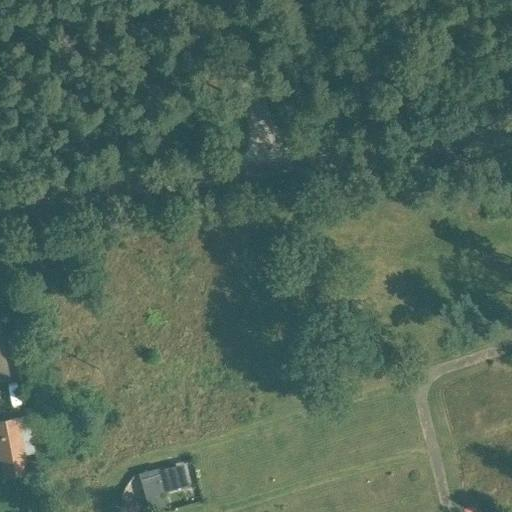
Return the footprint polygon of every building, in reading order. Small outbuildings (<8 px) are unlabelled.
[(511,221),(497,215),(477,263),(506,276),(511,261),(511,221)] [(425,221),(425,262),(456,262),(456,221),(425,221)] [(396,229),(365,235),(375,286),(406,280),(396,229)] [(177,250),(148,261),(162,297),(190,286),(177,250)] [(122,298),(107,325),(140,344),(156,318),(122,298)] [(362,354),(357,406),(388,409),(393,357),(362,354)] [(119,363),(116,394),(155,397),(158,367),(119,363)] [(442,383),(437,434),(469,438),(474,386),(442,383)] [(270,395),(255,422),(296,445),(312,418),(270,395)] [(511,417),(503,411),(474,448),(502,470),(511,457),(511,417)] [(160,418),(119,430),(127,459),(168,448),(160,418)] [(21,431),(0,435),(0,458),(1,462),(26,457),(21,431)] [(141,471),(151,508),(167,504),(163,489),(190,481),(184,460),(141,471)] [(257,470),(257,506),(304,506),(304,470),(257,470)] [(511,511),(511,495),(481,501),(483,511),(511,511)]
